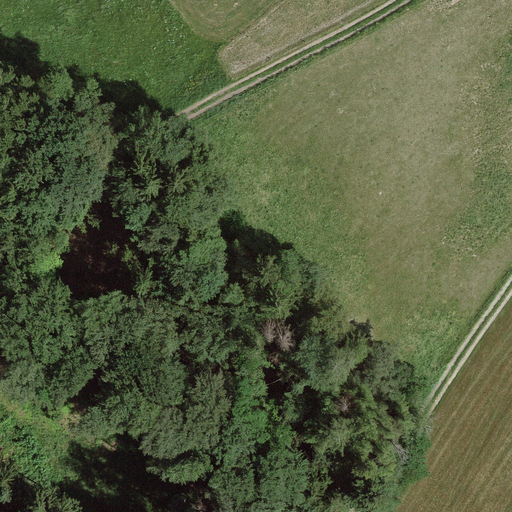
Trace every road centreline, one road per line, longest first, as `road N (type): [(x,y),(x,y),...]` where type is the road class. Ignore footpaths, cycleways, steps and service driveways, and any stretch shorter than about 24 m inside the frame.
road 1 (track): [(0,310),(145,141),(402,0)]
road 2 (track): [(347,511),(511,284)]
